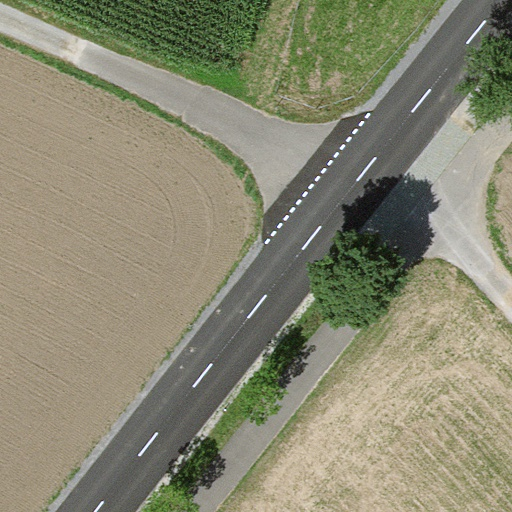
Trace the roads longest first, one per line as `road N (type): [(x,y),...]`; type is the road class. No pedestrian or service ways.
road 1 (secondary): [(499,0),(99,511)]
road 2 (track): [(0,16),(424,205),(511,304)]
